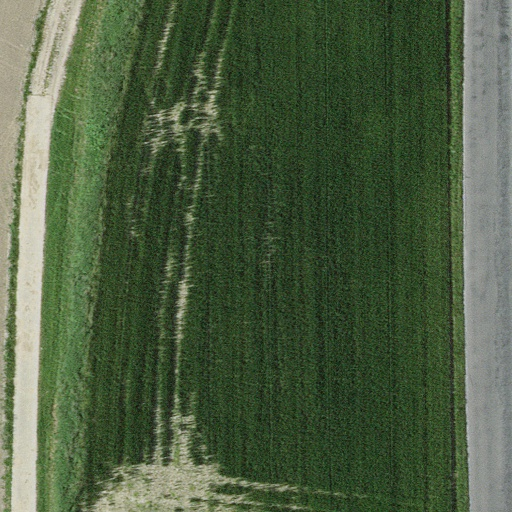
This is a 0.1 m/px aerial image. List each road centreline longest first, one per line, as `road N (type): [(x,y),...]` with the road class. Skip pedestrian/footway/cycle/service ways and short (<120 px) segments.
road 1 (track): [(65,0),(41,93),(25,387),(27,511)]
road 2 (tertiary): [(491,0),(496,511)]
